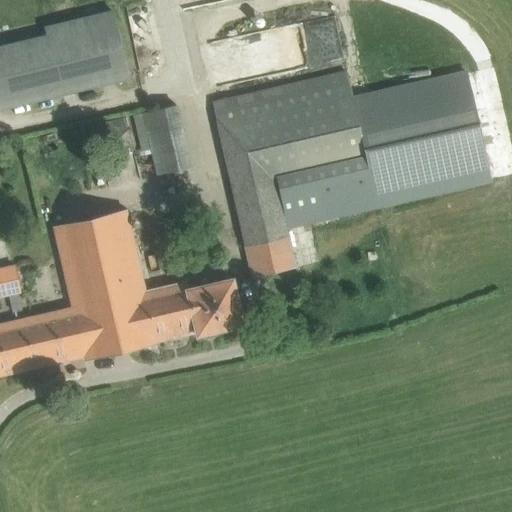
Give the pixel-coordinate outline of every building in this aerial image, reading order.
[(0,48),(0,105),(129,75),(113,11),(42,29),(44,37),(0,48)] [(235,41),(191,52),(200,87),(256,72),(252,57),(248,58),(244,45),(236,47),(235,41)] [(511,93),(358,128),(346,72),(213,103),(252,277),(295,267),(281,205),(370,185),(372,194),(305,208),(308,224),(303,225),(308,245),(312,244),(316,260),(383,246),(384,250),(511,222),(511,93)] [(153,152),(157,174),(196,168),(186,104),(135,112),(142,154),(153,152)] [(73,308),(82,349),(84,358),(196,332),(197,336),(243,325),(232,280),(187,290),(186,282),(145,292),(126,212),(54,229),(73,308)] [(0,269),(0,296),(20,292),(14,266),(0,269)] [(82,349),(73,308),(0,324),(0,375),(43,366),(41,359),(82,349)]
